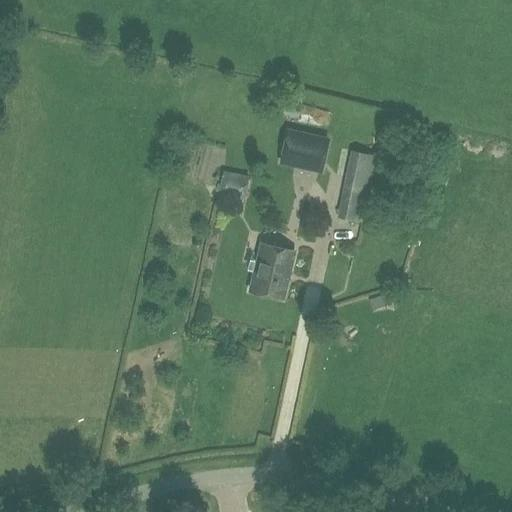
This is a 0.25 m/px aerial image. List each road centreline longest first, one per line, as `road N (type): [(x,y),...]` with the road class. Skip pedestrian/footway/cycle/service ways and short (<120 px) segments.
road 1 (unclassified): [(71,511),(257,472),(322,476),(498,511)]
road 2 (unknown): [(286,472),(337,162)]
